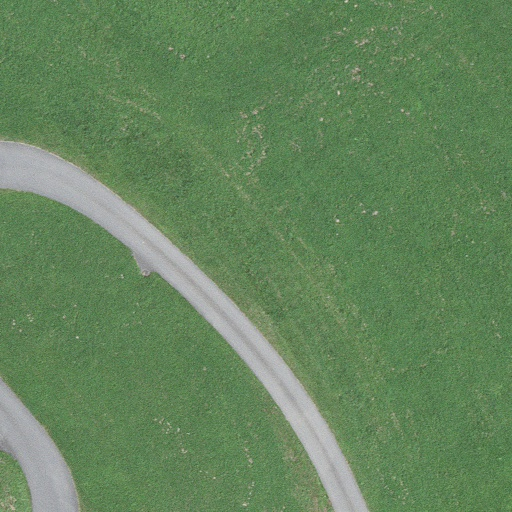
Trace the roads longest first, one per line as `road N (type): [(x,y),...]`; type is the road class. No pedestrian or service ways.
road 1 (track): [(0,166),(67,183),(209,300),(290,393),(354,511)]
road 2 (track): [(58,511),(33,445),(0,400)]
